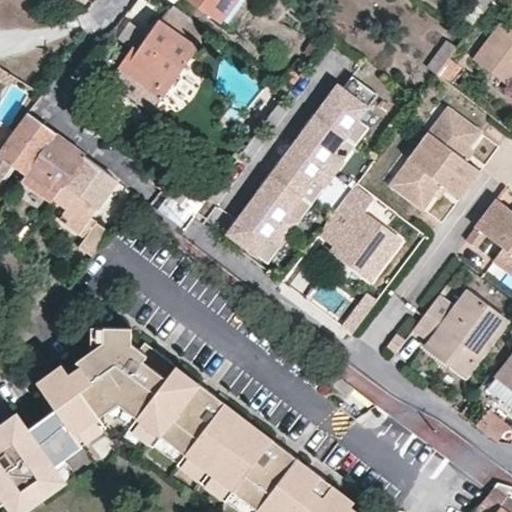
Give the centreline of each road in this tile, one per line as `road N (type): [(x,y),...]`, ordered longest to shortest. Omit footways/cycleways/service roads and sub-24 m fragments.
road 1 (residential): [(500,447),(195,232)]
road 2 (residential): [(124,0),(56,93),(61,116),(148,192)]
